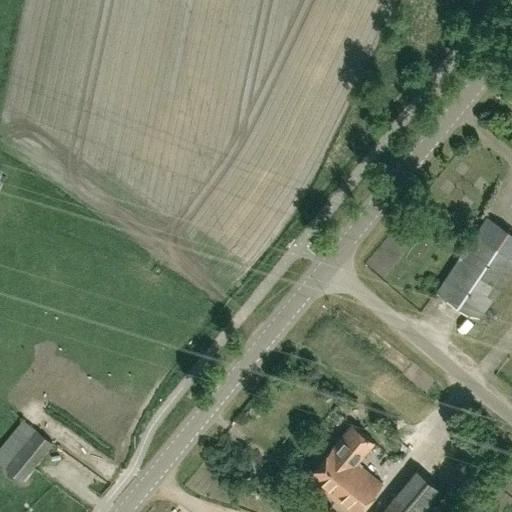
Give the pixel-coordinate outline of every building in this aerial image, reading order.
[(475,232),(436,292),(478,320),(511,268),(511,233),(486,216),(476,232),(475,232)] [(307,475),(350,511),(356,511),(381,483),(356,462),(374,441),(352,423),(335,443),(334,443),(307,475)] [(22,481),(53,442),(35,428),(5,466),(22,481)] [(378,465),(390,449),(379,441),(367,457),(378,465)] [(458,471),(443,490),(416,468),(380,511),(446,511),(456,501),(454,499),(470,477),(469,475),(481,460),(467,449),(453,467),(458,471)] [(333,511),(315,496),(303,511),(333,511)]
